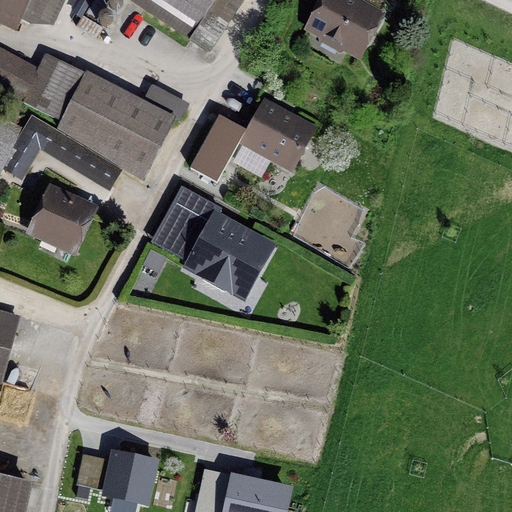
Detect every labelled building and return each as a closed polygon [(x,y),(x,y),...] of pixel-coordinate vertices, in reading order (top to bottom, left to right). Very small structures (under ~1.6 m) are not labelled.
[(63,0),(0,0),(0,10),(29,25),(33,16),(52,25),(63,0)] [(96,34),(109,9),(92,0),(88,0),(76,23),(96,34)] [(128,0),(210,53),(243,0),(128,0)] [(357,54),(386,0),(350,0),(350,1),(348,0),(326,0),(311,28),(357,54)] [(62,123),(86,76),(48,57),(39,71),(0,50),(0,88),(24,101),(23,102),(62,123)] [(86,76),(62,123),(58,129),(140,179),(172,118),(87,74),(86,76)] [(265,105),(245,142),(292,168),(312,131),(265,105)] [(239,147),(246,131),(220,117),(191,169),(217,184),(239,147)] [(39,142),(112,187),(121,172),(33,118),(3,168),(17,177),(39,142)] [(0,168),(18,130),(0,121),(0,168)] [(72,250),(91,211),(52,193),(34,231),(72,250)] [(244,295),(269,250),(216,221),(191,265),(206,275),(203,281),(225,292),(228,286),(244,295)] [(0,382),(0,383),(18,318),(0,313),(0,382)] [(79,480),(104,485),(110,457),(85,452),(79,480)] [(155,463),(114,454),(105,495),(146,504),(155,463)] [(0,511),(21,511),(28,486),(0,479),(0,511)] [(282,511),(287,491),(235,480),(229,508),(203,502),(200,511),(282,511)]
